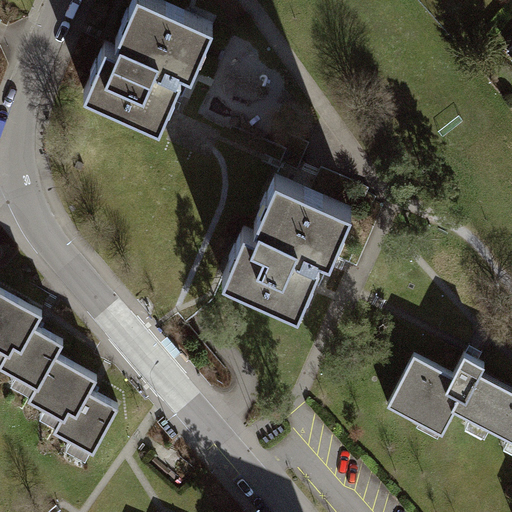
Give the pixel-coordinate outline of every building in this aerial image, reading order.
[(101,39),(79,89),(155,122),(177,73),(169,69),(171,66),(172,63),(187,70),(209,20),(170,3),(163,0),(127,0),(111,36),(115,38),(114,41),(112,44),(101,39)] [(240,224),(218,274),(255,290),(294,307),(316,257),(308,254),(309,251),(310,248),(325,255),(347,204),(307,187),(272,171),(250,221),(254,223),(251,229),(240,224)] [(0,348),(2,349),(0,351),(0,365),(32,383),(50,350),(58,337),(40,328),(31,323),(38,309),(0,288),(0,348)] [(25,396),(57,413),(49,426),(89,448),(114,402),(95,392),(86,387),(93,374),(50,350),(32,383),(25,396)] [(451,406),(511,437),(511,396),(473,376),(481,361),(470,356),(460,350),(449,371),(410,351),(384,402),(415,418),(418,413),(441,425),(451,406)]
